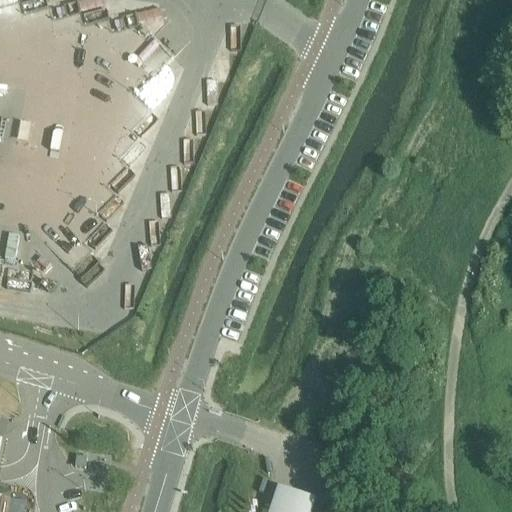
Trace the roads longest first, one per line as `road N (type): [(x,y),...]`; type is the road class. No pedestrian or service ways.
road 1 (unclassified): [(184,412),(263,201),(359,0)]
road 2 (unclassified): [(184,412),(0,363)]
